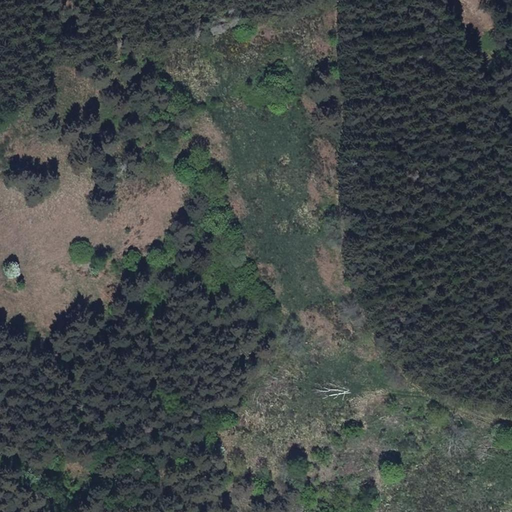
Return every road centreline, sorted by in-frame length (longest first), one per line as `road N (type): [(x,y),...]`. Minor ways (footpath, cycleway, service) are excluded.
road 1 (track): [(348,0),(363,267),(395,350),(511,414)]
road 2 (track): [(441,0),(511,134)]
